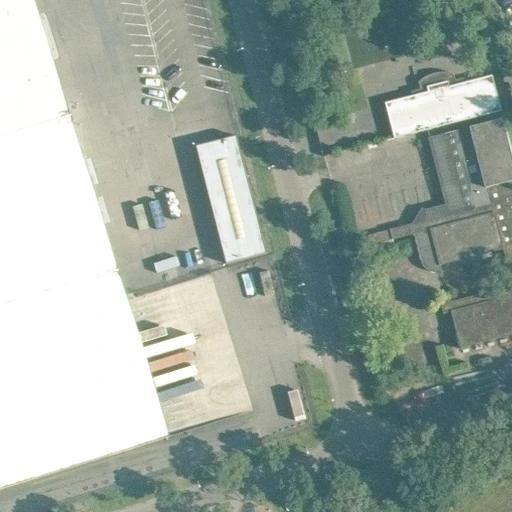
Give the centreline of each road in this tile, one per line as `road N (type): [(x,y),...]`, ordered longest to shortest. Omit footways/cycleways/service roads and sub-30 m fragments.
road 1 (unclassified): [(158,511),(360,448),(242,0)]
road 2 (unknown): [(189,0),(214,92),(213,119),(182,141),(147,145),(131,139),(118,119),(87,0)]
